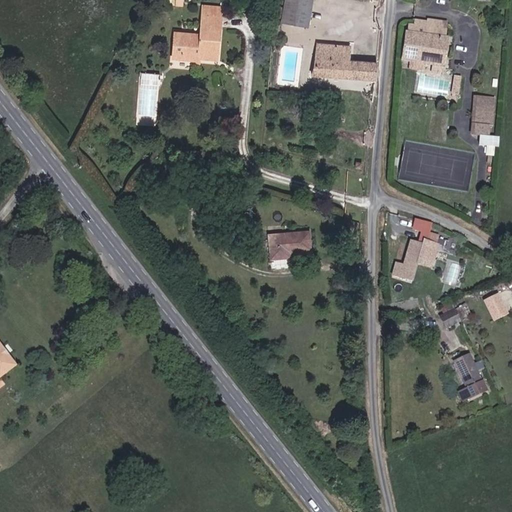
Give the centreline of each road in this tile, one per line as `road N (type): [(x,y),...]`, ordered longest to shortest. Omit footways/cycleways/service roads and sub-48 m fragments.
road 1 (primary): [(0,98),(322,511)]
road 2 (unclassified): [(378,191),(372,299),(390,511)]
road 3 (unclassified): [(395,0),(378,191)]
road 4 (unclassified): [(511,265),(461,228),(378,191)]
